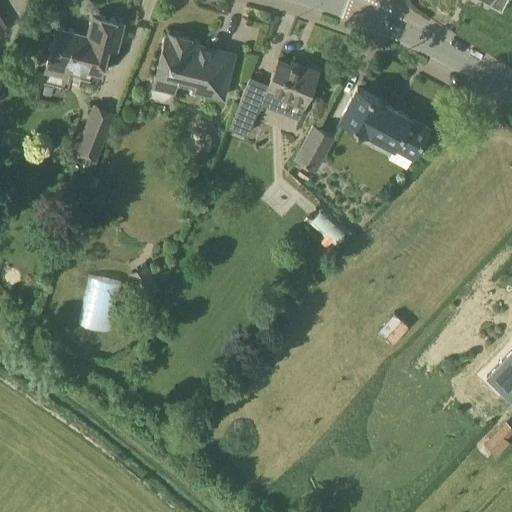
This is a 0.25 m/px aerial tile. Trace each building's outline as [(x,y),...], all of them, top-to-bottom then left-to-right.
[(483,0),(500,9),(504,0),(483,0)] [(107,45),(116,48),(123,21),(92,14),(87,34),(92,35),(88,52),(104,57),(107,45)] [(87,34),(55,26),(47,60),(69,65),(100,73),(104,57),(88,52),(92,35),(87,34)] [(212,52),(187,45),(189,38),(168,32),(167,36),(164,36),(155,74),(178,80),(202,86),(201,92),(222,97),(229,70),(209,65),(212,52)] [(277,60),(267,84),(265,90),(303,105),(317,72),(297,64),(296,67),(277,60)] [(382,103),(383,102),(357,88),(341,118),(367,132),(368,130),(378,136),(376,141),(391,149),(394,145),(413,156),(428,128),(382,103)] [(243,92),(241,96),(229,125),(229,126),(247,133),(259,104),(260,100),(243,92)] [(115,113),(96,105),(77,151),(95,159),(115,113)] [(332,135),(314,125),(296,159),(314,169),(332,135)] [(322,210),(310,220),(327,241),(339,231),(322,210)] [(144,262),(128,272),(144,299),(160,288),(144,262)] [(89,273),(77,320),(108,328),(120,281),(89,273)] [(510,442),(506,438),(511,431),(511,427),(506,423),(485,446),(496,456),(510,442)]
